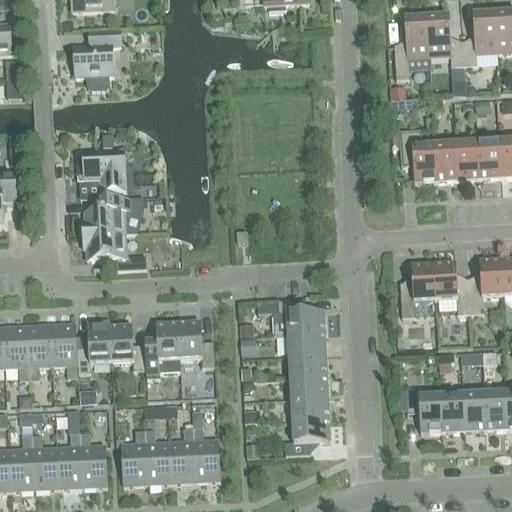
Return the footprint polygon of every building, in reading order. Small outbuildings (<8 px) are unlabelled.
[(114,0),(71,0),(72,17),(115,15),(114,0)] [(263,0),(265,11),(269,10),(269,16),(286,15),(286,10),(310,8),(308,0),(263,0)] [(500,18),(495,18),(497,58),(511,57),(511,13),(500,14),(500,18)] [(474,46),(462,46),(464,71),(477,71),(477,60),(497,58),(495,18),(490,18),(490,15),(476,16),(476,19),(473,19),(474,46)] [(432,22),(427,22),(429,63),(450,61),(451,72),(464,71),(462,46),(451,47),(449,21),(445,21),(445,18),(432,18),(432,22)] [(429,63),(427,22),(422,23),(422,19),(408,20),(408,23),(405,24),(406,50),(394,50),(396,86),(410,85),(408,64),(429,63)] [(0,59),(11,59),(10,31),(0,31),(0,59)] [(87,82),(88,92),(91,96),(106,95),(110,91),(109,81),(114,81),(112,51),(121,51),(121,37),(89,38),(90,52),(74,52),(76,82),(87,82)] [(436,186),(434,150),(422,151),(421,135),(399,136),(401,171),(413,171),(414,188),(436,186)] [(511,145),(499,146),(501,182),(511,181),(511,145)] [(499,146),(477,147),(480,184),(501,182),(499,146)] [(477,147),(456,149),(458,185),(480,184),(477,147)] [(456,149),(434,150),(436,186),(458,185),(456,149)] [(79,186),(85,185),(101,185),(101,197),(125,195),(123,155),(84,157),(84,154),(83,154),(83,157),(78,158),(79,186)] [(0,227),(2,228),(2,225),(4,225),(3,206),(17,205),(15,177),(0,177),(0,227)] [(452,204),(454,221),(466,220),(464,202),(452,204)] [(85,228),(83,229),(84,241),(126,239),(137,239),(143,216),(144,216),(143,203),(102,205),(103,217),(85,217),(85,228)] [(237,238),(238,247),(248,247),(247,237),(237,238)] [(126,239),(84,241),(84,254),(87,254),(87,265),(114,264),(115,276),(147,274),(146,261),(127,262),(126,239)] [(511,263),(502,265),(504,301),(504,307),(511,312),(511,263)] [(480,284),(469,284),(471,319),(484,318),(483,302),(504,301),(502,265),(479,266),(480,284)] [(438,305),(439,317),(457,316),(457,320),(471,319),(469,284),(457,285),(456,267),(433,269),(436,305),(438,305)] [(436,305),(433,269),(411,270),(412,288),(400,288),(402,323),(415,323),(414,306),(436,305)] [(274,340),(288,340),(325,338),(324,316),(306,317),(306,305),(278,306),(278,318),(278,320),(273,320),(274,340)] [(278,306),(268,307),(268,319),(273,319),(278,318),(278,306)] [(88,341),(77,342),(77,353),(78,378),(91,378),(91,369),(112,368),(110,332),(110,326),(88,327),(88,341)] [(201,327),(179,328),(180,365),(201,364),(202,372),(215,372),(214,346),(202,347),(201,327)] [(240,327),(240,341),(255,341),(255,327),(240,327)] [(156,329),(157,339),(157,346),(145,347),(145,350),(147,375),(147,384),(160,383),(160,378),(181,377),(180,365),(179,328),(156,329)] [(76,329),(51,331),(53,371),(69,371),(70,377),(68,377),(68,384),(77,383),(77,370),(78,370),(76,329)] [(132,330),(110,332),(112,368),(133,367),(133,376),(147,375),(145,350),(133,350),(132,330)] [(51,331),(27,332),(30,386),(39,385),(39,378),(37,378),(37,372),(53,371),(51,331)] [(27,332),(3,333),(5,374),(21,373),(22,379),(20,379),(20,386),(30,386),(27,332)] [(288,340),(289,361),(326,360),(325,338),(288,340)] [(495,357),(482,358),(483,370),(495,369),(495,357)] [(289,361),(290,383),(327,381),(326,360),(289,361)] [(290,383),(291,405),(328,403),(327,381),(290,383)] [(442,437),(441,401),(420,402),(419,393),(406,394),(407,419),(420,418),(421,438),(442,437)] [(506,398),(484,399),(486,435),(508,434),(506,398)] [(484,399),(463,400),(464,436),(486,435),(484,399)] [(463,400),(441,401),(442,437),(464,436),(463,400)] [(291,405),(293,427),(329,425),(328,403),(291,405)] [(177,410),(169,411),(170,422),(178,421),(177,410)] [(153,412),(145,412),(146,423),(154,422),(153,412)] [(202,416),(193,416),(194,433),(203,433),(202,416)] [(329,425),(293,427),(294,448),(285,449),(286,461),(311,459),(310,448),(330,447),(329,425)] [(80,431),(68,432),(69,440),(70,440),(80,439),(80,431)] [(186,447),(170,448),(172,489),(196,487),(194,433),(184,434),(184,441),(186,441),(186,447)] [(203,433),(194,433),(196,487),(221,486),(218,445),(202,446),(201,440),(203,440),(203,433)] [(155,435),(145,436),(148,490),(172,489),(170,448),(154,448),(153,442),(155,442),(155,435)] [(148,490),(145,436),(136,436),(136,443),(138,443),(138,449),(121,450),(123,491),(148,490)] [(73,452),(57,453),(59,494),(83,493),(81,439),(80,439),(70,440),(71,446),(73,446),(73,452)] [(90,439),(81,439),(83,493),(108,491),(106,451),(89,452),(88,446),(90,445),(90,439)] [(25,455),(9,456),(11,496),(35,495),(32,441),(23,442),(23,449),(25,449),(25,455)] [(42,441),(32,441),(35,495),(59,494),(57,453),(41,454),(40,448),(42,448),(42,441)] [(0,496),(11,496),(9,456),(0,455),(0,496)]
